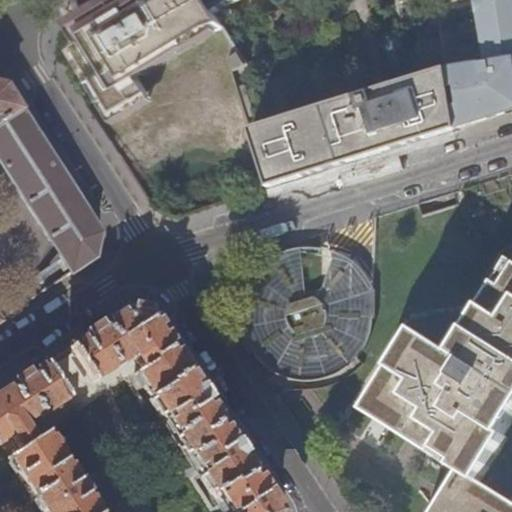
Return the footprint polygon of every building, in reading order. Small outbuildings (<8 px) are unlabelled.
[(246,67),(225,33),(204,0),(116,0),(62,33),(56,58),(94,114),(109,137),(125,161),(151,202),(155,208),(182,218),(269,187),(251,131),(232,74),(246,67)] [(204,0),(225,33),(249,19),(238,1),(239,0),(204,0)] [(511,111),(511,33),(482,38),(474,0),(472,0),(478,37),(483,64),(445,70),(455,128),(498,115),(511,111)] [(511,33),(511,0),(474,0),(482,38),(511,33)] [(363,158),(455,128),(445,70),(251,131),(269,187),(363,158)] [(0,320),(94,258),(100,234),(17,107),(4,88),(0,86),(0,320)] [(511,261),(464,340),(470,344),(462,357),(456,353),(455,355),(451,361),(437,352),(441,346),(416,331),(366,410),(405,435),(426,449),(429,444),(457,462),(454,466),(460,470),(433,511),(511,511),(511,503),(479,482),(507,437),(502,434),(511,418),(511,261)] [(0,511),(280,511),(281,511),(170,341),(152,313),(128,308),(93,331),(70,346),(69,347),(92,383),(133,357),(141,369),(134,374),(224,511),(98,511),(46,432),(33,441),(24,428),(69,398),(44,363),(13,384),(0,392),(0,511)] [(462,357),(470,344),(464,340),(456,353),(462,357)] [(455,355),(441,346),(437,352),(451,361),(455,355)] [(457,462),(429,444),(426,449),(454,466),(457,462)]
